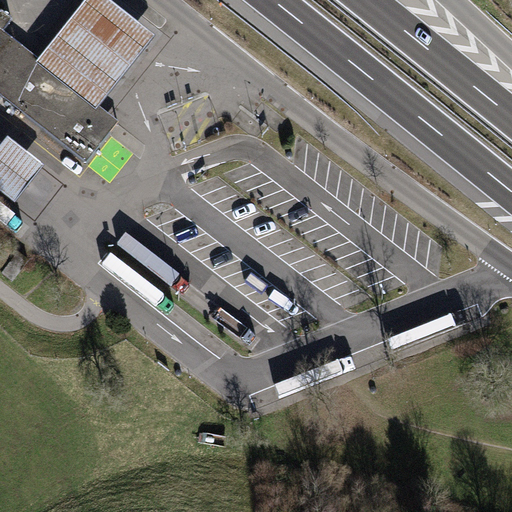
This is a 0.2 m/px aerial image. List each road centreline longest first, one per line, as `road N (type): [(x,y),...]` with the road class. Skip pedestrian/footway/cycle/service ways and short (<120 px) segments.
road 1 (motorway): [(271,0),(511,193)]
road 2 (motorway): [(511,116),(366,0)]
